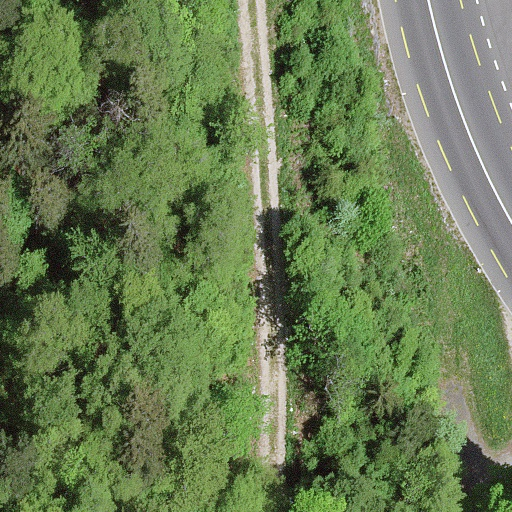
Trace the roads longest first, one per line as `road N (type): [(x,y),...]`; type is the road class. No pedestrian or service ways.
road 1 (track): [(271,511),(261,0)]
road 2 (primary): [(511,228),(472,154),(426,0)]
road 3 (track): [(487,511),(484,490),(433,390)]
